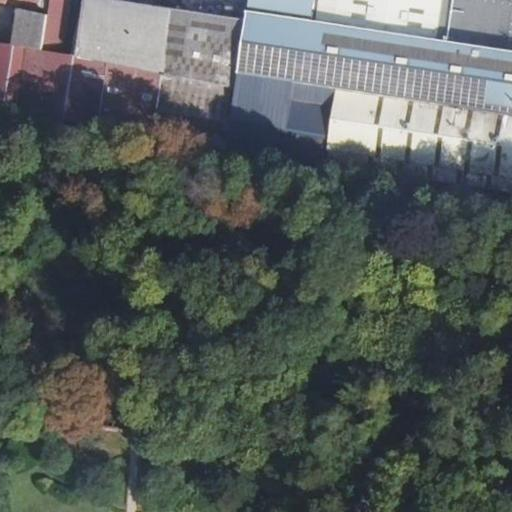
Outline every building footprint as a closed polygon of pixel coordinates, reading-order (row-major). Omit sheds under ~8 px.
[(0,0),(0,2),(38,11),(40,0),(0,0)] [(44,54),(63,57),(70,0),(50,0),(49,17),(44,54)] [(239,93),(230,148),(328,163),(329,154),(511,183),(511,52),(438,42),(438,38),(511,48),(511,6),(473,0),(264,0),(262,15),(251,14),(250,22),(239,93)] [(252,0),(251,14),(262,15),(264,0),(252,0)] [(110,67),(100,128),(154,137),(163,77),(172,13),(100,1),(91,63),(110,67)] [(19,12),(15,46),(44,54),(49,17),(19,12)] [(172,13),(163,77),(239,93),(250,22),(251,14),(240,12),(239,22),(172,13)] [(0,112),(100,128),(110,67),(91,63),(63,57),(44,54),(15,46),(0,42),(0,112)] [(163,77),(154,137),(230,148),(239,93),(163,77)]
